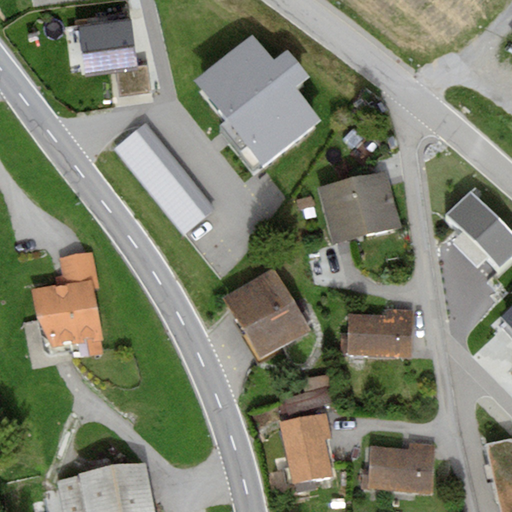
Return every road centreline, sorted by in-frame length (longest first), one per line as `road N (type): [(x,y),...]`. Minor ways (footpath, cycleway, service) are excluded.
road 1 (primary): [(0,62),(179,310),(221,398),(249,511)]
road 2 (residential): [(421,102),(407,148),(469,511)]
road 3 (track): [(184,493),(62,366)]
road 4 (tertiary): [(421,102),(284,0)]
road 5 (tertiary): [(511,181),(421,102)]
